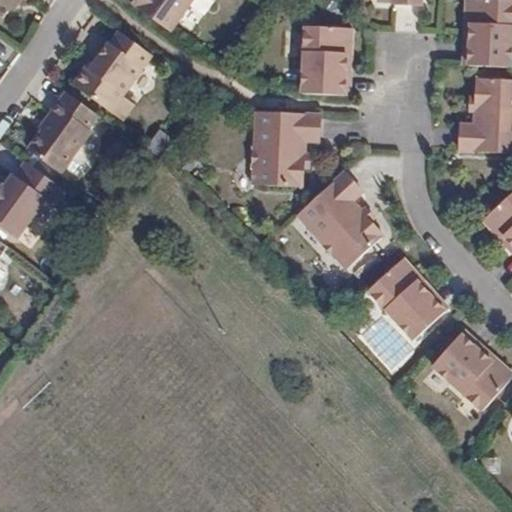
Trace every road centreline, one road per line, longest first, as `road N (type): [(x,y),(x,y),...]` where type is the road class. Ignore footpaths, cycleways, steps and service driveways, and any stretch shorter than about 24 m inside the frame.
road 1 (residential): [(410,66),(410,193),(495,308),(511,319)]
road 2 (residential): [(0,106),(74,0)]
